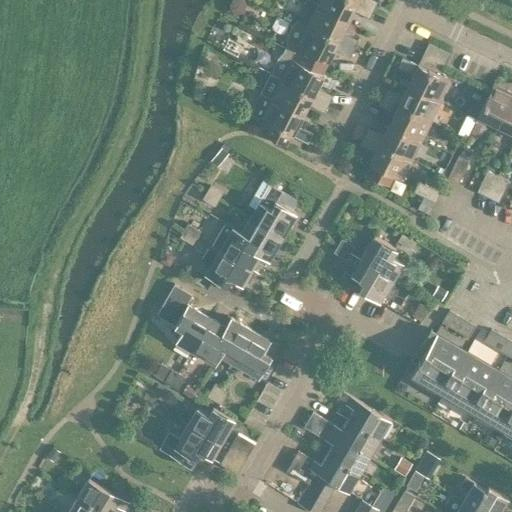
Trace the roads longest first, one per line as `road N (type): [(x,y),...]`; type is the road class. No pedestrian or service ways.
road 1 (track): [(147,0),(127,131),(56,265),(26,406),(0,461)]
road 2 (residential): [(324,160),(405,7),(421,15)]
